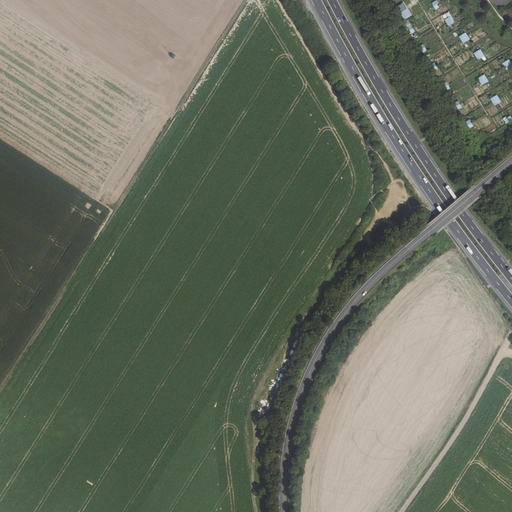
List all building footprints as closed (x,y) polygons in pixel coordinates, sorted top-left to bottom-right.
[(404,4),(396,8),(404,21),(411,17),(404,4)] [(451,16),(445,20),(449,27),(456,23),(451,16)] [(470,40),(466,33),(459,38),(463,44),(470,40)] [(481,50),(474,54),(478,61),(485,57),(481,50)] [(511,64),(510,61),(503,65),(507,72),(511,68),(511,64)] [(489,83),(485,76),(478,80),(482,87),(489,83)] [(501,103),(497,96),(490,100),(495,107),(501,103)]
